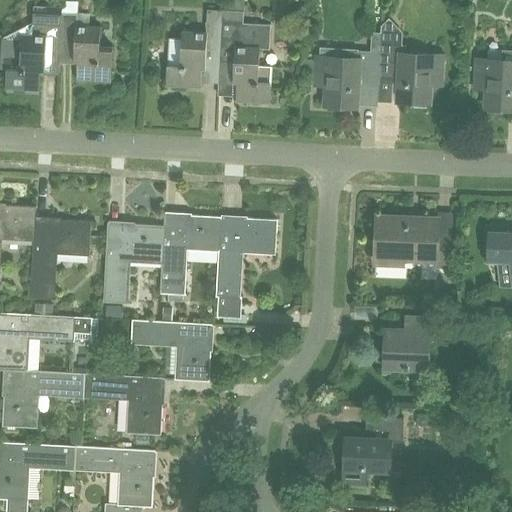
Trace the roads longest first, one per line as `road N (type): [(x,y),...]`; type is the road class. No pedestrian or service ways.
road 1 (residential): [(329,163),(0,141)]
road 2 (residential): [(329,163),(315,345),(264,407)]
road 3 (residential): [(511,170),(329,163)]
road 4 (residential): [(264,407),(220,440),(201,468),(193,511)]
